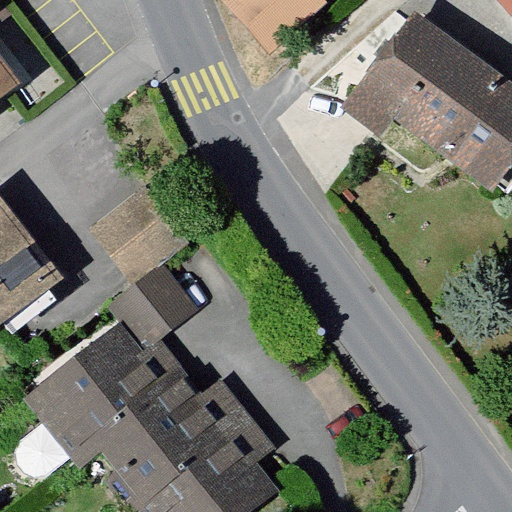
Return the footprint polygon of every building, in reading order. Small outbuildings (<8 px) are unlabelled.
[(291,66),(330,33),(303,0),(221,0),(242,25),(251,17),(291,66)] [(511,0),(495,0),(511,22),(511,0)] [(511,169),(511,92),(409,20),(359,55),(396,81),(369,118),(394,135),(409,114),(504,181),(511,169)] [(0,43),(0,44),(0,43),(0,133),(28,112),(0,76),(0,43)] [(139,277),(193,233),(155,185),(101,229),(139,277)] [(0,335),(61,288),(0,209),(0,335)] [(94,455),(198,374),(179,350),(162,364),(137,332),(40,408),(53,425),(18,453),(48,492),(94,455)] [(198,374),(94,455),(138,511),(259,416),(231,380),(214,395),(198,374)] [(259,416),(138,511),(139,511),(268,511),(289,495),(265,465),(285,449),(259,416)]
